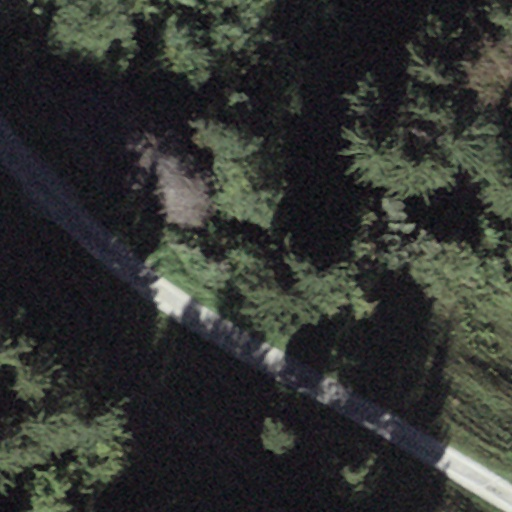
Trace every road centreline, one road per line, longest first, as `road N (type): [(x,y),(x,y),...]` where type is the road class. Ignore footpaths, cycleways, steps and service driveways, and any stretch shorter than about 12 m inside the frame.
road 1 (track): [(511,500),(229,338),(114,256),(0,139)]
road 2 (track): [(55,204),(69,283),(90,325),(287,511)]
